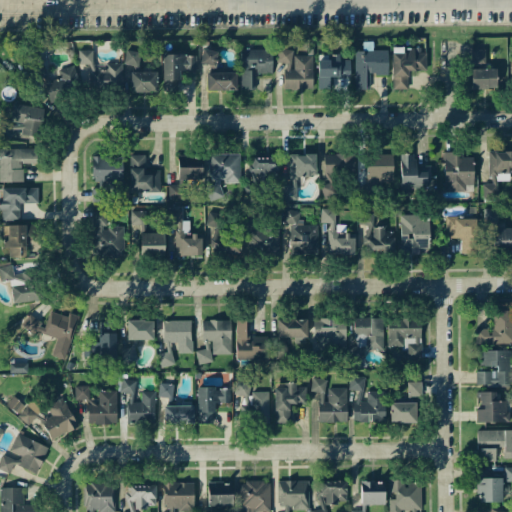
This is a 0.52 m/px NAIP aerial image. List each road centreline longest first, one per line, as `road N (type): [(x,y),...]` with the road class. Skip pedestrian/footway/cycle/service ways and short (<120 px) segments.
road 1 (residential): [(511,283),(219,290),(84,284),(72,261),(75,140),(85,128),(121,124)]
road 2 (residential): [(446,452),(93,454),(65,480),(65,511)]
road 3 (residential): [(121,124),(511,117)]
road 4 (residential): [(443,284),(446,511)]
